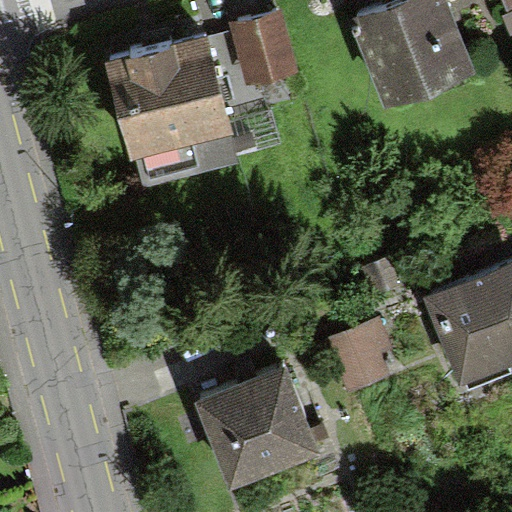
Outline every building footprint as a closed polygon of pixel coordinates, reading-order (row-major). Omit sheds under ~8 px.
[(283,0),(282,0),(231,13),(247,76),(300,62),(283,0)] [(354,0),(351,1),(386,89),(479,52),(458,0),(354,0)] [(511,5),(508,7),(503,8),(511,30),(511,5)] [(209,13),(104,40),(130,141),(135,140),(144,174),(237,151),(228,114),(235,112),(209,13)] [(511,245),(424,280),(460,372),(511,351),(511,245)] [(380,311),(328,331),(348,384),(401,364),(380,311)] [(286,347),(195,383),(231,473),(322,436),(286,347)]
